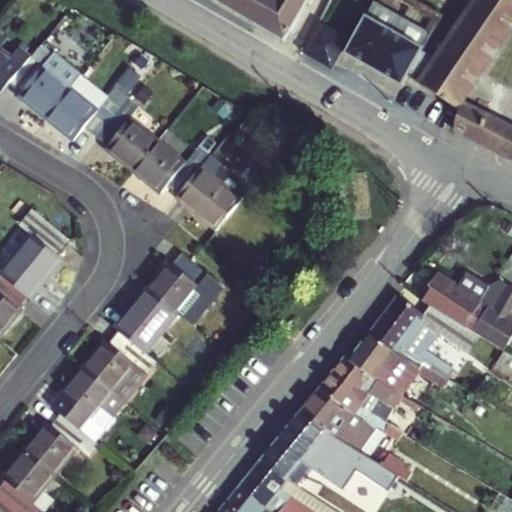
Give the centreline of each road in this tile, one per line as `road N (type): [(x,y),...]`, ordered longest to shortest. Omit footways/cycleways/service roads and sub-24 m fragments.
road 1 (tertiary): [(189,511),(461,172)]
road 2 (residential): [(0,409),(98,288),(113,246),(103,209),(87,192),(0,137)]
road 3 (residential): [(163,0),(461,172)]
